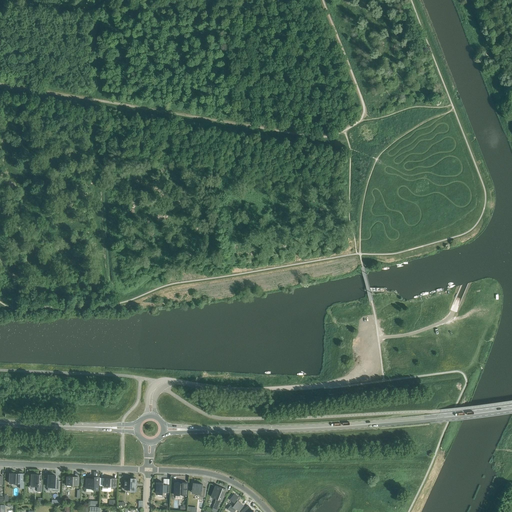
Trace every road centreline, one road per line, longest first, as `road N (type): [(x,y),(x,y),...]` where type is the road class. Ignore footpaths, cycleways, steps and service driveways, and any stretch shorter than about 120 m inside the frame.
road 1 (track): [(344,130),(325,138),(0,86)]
road 2 (primary): [(437,418),(183,430)]
road 3 (unclassified): [(150,397),(169,381),(228,390),(324,384)]
road 4 (residential): [(148,469),(0,463)]
road 5 (residential): [(267,511),(226,479),(148,469)]
